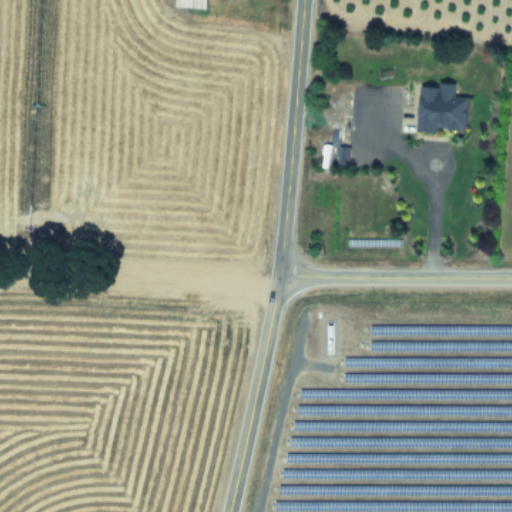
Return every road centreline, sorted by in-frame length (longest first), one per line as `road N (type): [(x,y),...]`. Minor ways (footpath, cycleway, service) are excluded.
road 1 (tertiary): [(228,511),(278,277),(302,0)]
road 2 (tertiary): [(511,279),(278,277)]
